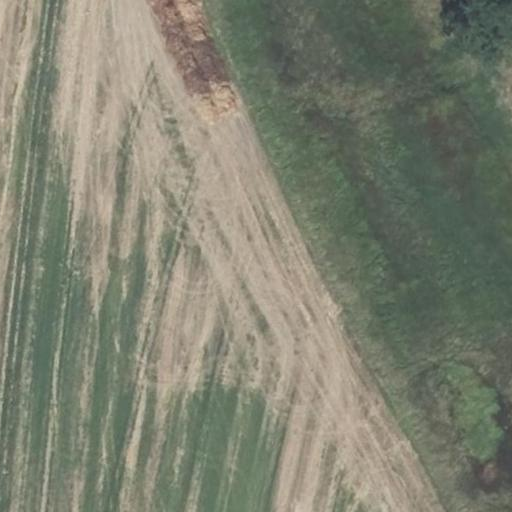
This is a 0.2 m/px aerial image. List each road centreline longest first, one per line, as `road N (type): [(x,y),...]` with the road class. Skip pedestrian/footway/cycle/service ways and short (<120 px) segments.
road 1 (track): [(8,511),(67,0)]
road 2 (track): [(442,0),(511,121)]
